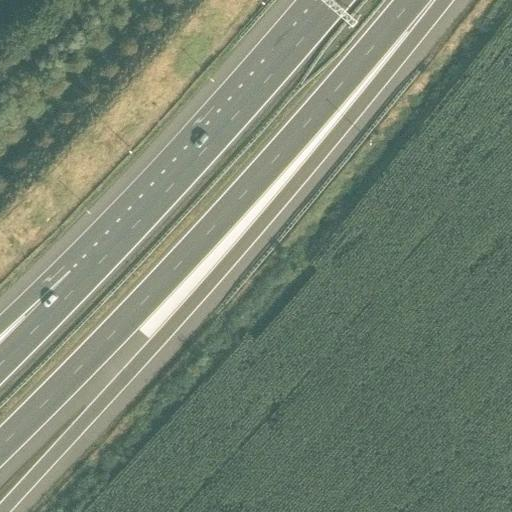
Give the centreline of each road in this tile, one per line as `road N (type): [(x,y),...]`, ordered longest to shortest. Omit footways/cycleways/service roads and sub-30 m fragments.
road 1 (motorway): [(5,511),(317,147),(419,0)]
road 2 (motorway): [(0,447),(181,263),(412,0)]
road 3 (motorway): [(332,0),(95,272)]
road 4 (motorway): [(95,272),(0,366)]
road 5 (motorway): [(95,272),(0,346)]
